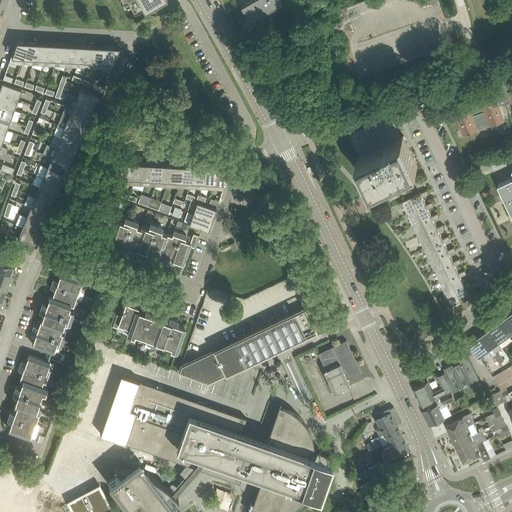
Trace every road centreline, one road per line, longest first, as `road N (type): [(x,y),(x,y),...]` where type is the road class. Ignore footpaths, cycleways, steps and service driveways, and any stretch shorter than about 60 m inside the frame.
road 1 (residential): [(44,246),(193,298),(243,164)]
road 2 (tertiary): [(395,379),(281,143)]
road 3 (residential): [(87,146),(131,38),(9,28)]
road 4 (residential): [(508,294),(413,91)]
road 5 (tertiary): [(281,143),(201,0)]
road 6 (residential): [(243,164),(225,155),(87,146)]
road 7 (residential): [(281,143),(413,91)]
road 8 (residential): [(395,379),(508,294)]
road 9 (residential): [(0,358),(44,246)]
